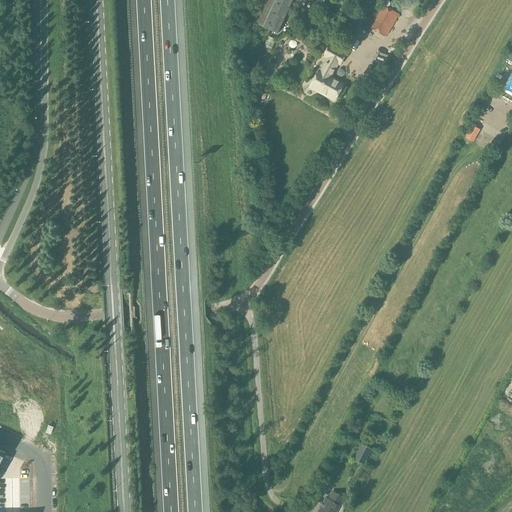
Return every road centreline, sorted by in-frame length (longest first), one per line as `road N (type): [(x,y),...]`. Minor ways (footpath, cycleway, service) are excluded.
road 1 (motorway): [(195,511),(167,0)]
road 2 (secondary): [(96,0),(123,511)]
road 3 (motorway): [(144,0),(171,511)]
road 4 (unclassified): [(241,304),(438,0)]
road 5 (unclassified): [(241,304),(253,328),(266,478),(285,511)]
road 6 (unclassified): [(0,265),(39,172),(41,101)]
road 7 (unclassified): [(41,101),(32,159),(0,235)]
road 8 (unclassified): [(102,314),(241,304)]
